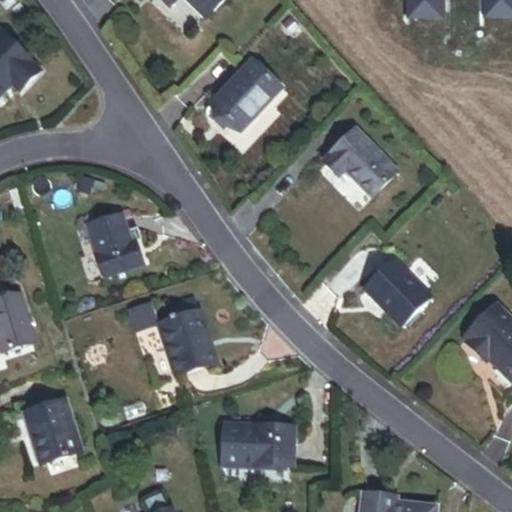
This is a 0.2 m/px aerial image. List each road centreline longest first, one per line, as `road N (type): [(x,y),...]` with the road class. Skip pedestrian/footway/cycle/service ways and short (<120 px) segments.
road 1 (residential): [(511,507),(325,362),(143,141)]
road 2 (residential): [(143,141),(110,78),(53,0)]
road 3 (residential): [(143,141),(55,142),(0,161)]
